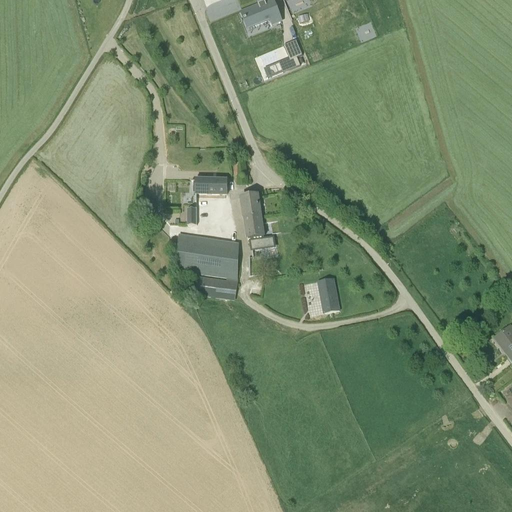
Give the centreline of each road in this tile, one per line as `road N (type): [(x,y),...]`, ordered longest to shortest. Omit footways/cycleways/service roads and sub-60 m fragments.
road 1 (unclassified): [(511,441),(369,250),(263,166),(193,0)]
road 2 (unclassified): [(0,198),(129,0)]
